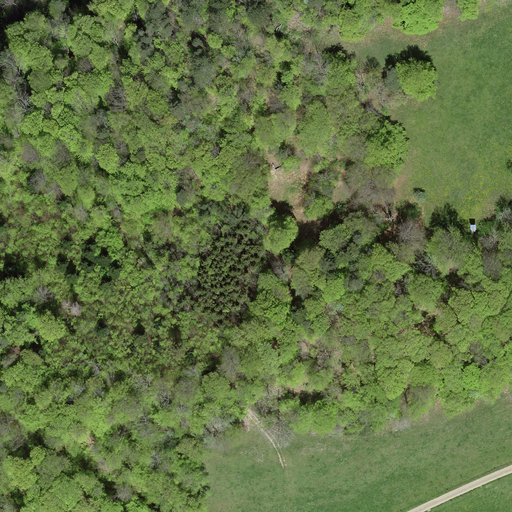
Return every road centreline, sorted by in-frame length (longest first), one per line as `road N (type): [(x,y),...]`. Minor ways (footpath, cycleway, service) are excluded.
road 1 (track): [(231,350),(406,174)]
road 2 (track): [(223,371),(271,262),(282,192)]
road 3 (track): [(223,371),(231,397),(274,442),(290,511)]
road 4 (track): [(118,511),(49,436),(46,394)]
